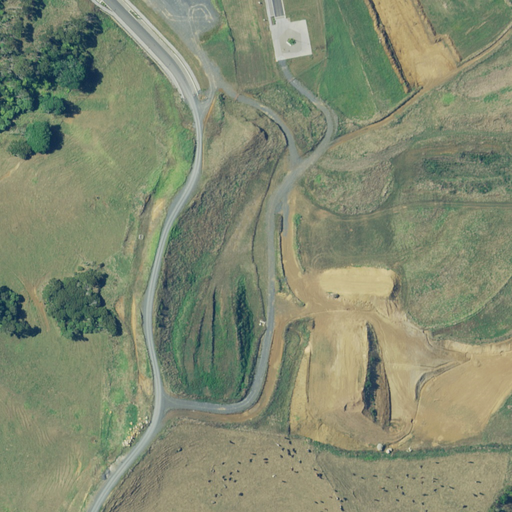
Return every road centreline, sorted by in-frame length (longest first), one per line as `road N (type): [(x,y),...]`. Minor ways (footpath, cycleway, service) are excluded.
road 1 (track): [(186,100),(198,154),(164,226),(146,310),(160,404),(154,425),(88,511)]
road 2 (residential): [(110,0),(177,73),(186,100)]
